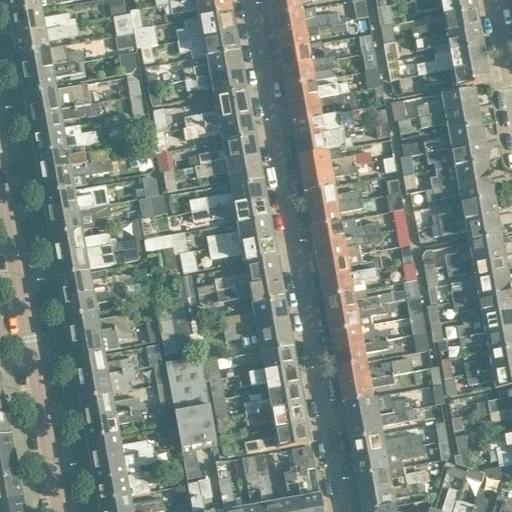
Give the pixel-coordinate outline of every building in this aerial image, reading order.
[(71,2),(71,0),(7,0),(8,2),(6,4),(7,10),(10,12),(10,15),(40,9),(40,8),(71,2)] [(228,0),(199,0),(163,6),(166,16),(197,11),(198,20),(231,14),(228,0)] [(269,0),(273,18),(302,13),(300,4),(323,0),(269,0)] [(373,0),(376,11),(386,9),(384,0),(373,0)] [(442,10),(443,17),(475,12),(472,0),(439,0),(413,5),(415,15),(442,10)] [(121,1),(108,4),(110,17),(123,15),(121,1)] [(366,2),(351,5),(354,22),(369,19),(366,2)] [(11,18),(9,21),(10,27),(13,28),(14,37),(75,25),(74,21),(70,21),(69,15),(42,20),(40,11),(40,9),(10,15),(11,16),(11,18)] [(379,28),(390,26),(394,26),(390,9),(386,9),(376,11),(379,28)] [(134,11),(130,12),(131,15),(133,31),(142,29),(139,10),(134,11)] [(302,13),(273,18),(276,35),(338,24),(337,16),(316,19),(314,11),(302,13)] [(444,23),(411,29),(413,41),(421,39),(478,30),(475,12),(443,17),(444,23)] [(177,43),(235,33),(231,14),(198,20),(184,22),(185,30),(175,32),(177,43)] [(131,15),(126,16),(113,18),(116,38),(134,34),(133,31),(131,15)] [(338,24),(276,35),(279,53),(308,47),(306,39),(347,32),(346,23),(338,24)] [(77,36),(75,25),(14,37),(16,44),(13,46),(15,52),(17,53),(18,55),(47,50),(46,42),(77,36)] [(379,28),(382,46),(394,44),(397,43),(394,26),(390,26),(379,28)] [(142,29),(134,31),(134,34),(137,48),(137,50),(141,50),(151,48),(149,38),(156,37),(154,27),(142,29)] [(421,39),(413,41),(415,53),(431,50),(430,48),(448,45),(450,53),(482,48),(478,30),(421,39)] [(207,57),(238,52),(235,33),(177,43),(179,55),(189,53),(191,60),(207,57)] [(116,38),(115,38),(118,51),(137,48),(134,34),(116,38)] [(373,44),(358,47),(360,57),(375,55),(373,44)] [(385,64),(397,62),(394,44),(382,46),(385,64)] [(308,47),(279,53),(282,70),(335,61),(334,51),(324,53),(323,45),(308,47)] [(83,63),(81,52),(65,55),(64,47),(47,50),(18,55),(18,56),(16,59),(17,65),(20,67),(21,74),(83,63)] [(141,50),(144,65),(154,63),(151,48),(141,50)] [(485,65),(482,48),(450,53),(432,56),(434,63),(415,66),(417,77),(422,76),(485,65)] [(184,81),(242,71),(238,52),(207,57),(208,65),(182,70),(184,81)] [(118,57),(121,76),(132,74),(135,69),(133,54),(120,57),(118,57)] [(335,61),(282,70),(285,87),(324,80),(323,72),(330,70),(337,69),(335,61)] [(23,82),(21,84),(22,90),(24,92),(25,95),(54,90),(54,88),(53,80),(68,77),(69,81),(86,78),(83,63),(21,74),(23,82)] [(377,63),(362,66),(363,74),(378,71),(377,63)] [(488,83),(485,65),(422,76),(424,87),(455,81),(456,89),(488,83)] [(245,91),(242,71),(184,81),(186,92),(212,88),(214,97),(245,91)] [(381,89),(378,71),(363,74),(366,91),(381,89)] [(399,71),(387,73),(389,81),(400,79),(399,71)] [(148,88),(156,87),(158,86),(156,74),(146,75),(148,88)] [(132,77),(126,79),(129,98),(140,96),(138,82),(132,77)] [(324,80),(285,87),(288,105),(351,94),(349,83),(334,85),(333,79),(324,80)] [(26,98),(24,101),(25,107),(27,109),(29,116),(90,105),(87,86),(55,92),(54,90),(25,95),(26,98)] [(160,106),(156,87),(148,88),(152,108),(160,106)] [(413,108),(415,119),(476,108),(473,89),(441,95),(441,96),(442,103),(413,108)] [(250,118),(245,91),(214,97),(215,104),(217,112),(186,118),(183,119),(185,130),(250,118)] [(351,94),(288,105),(292,123),(351,112),(359,111),(356,93),(351,94)] [(140,96),(129,98),(133,117),(144,115),(140,96)] [(393,122),(396,122),(405,120),(402,103),(390,105),(393,122)] [(30,124),(28,126),(29,132),(32,134),(32,135),(62,130),(61,122),(87,117),(88,118),(100,116),(98,104),(90,105),(29,116),(30,124)] [(476,108),(415,119),(417,130),(446,125),(448,133),(480,127),(476,108)] [(351,112),(292,123),(295,141),(354,130),(351,112)] [(373,114),(375,127),(388,124),(385,112),(373,114)] [(157,135),(164,133),(168,133),(165,113),(153,115),(157,135)] [(222,143),(254,137),(250,118),(185,130),(182,130),(185,142),(190,141),(221,135),(222,143)] [(409,120),(405,120),(396,122),(398,135),(411,133),(409,120)] [(150,122),(137,125),(139,136),(140,136),(152,134),(150,122)] [(390,138),(388,124),(375,127),(378,140),(390,138)] [(33,137),(31,139),(32,145),(35,147),(36,155),(83,146),(98,144),(96,132),(80,135),(79,127),(62,130),(32,135),(33,137)] [(483,145),(480,127),(448,133),(449,139),(419,144),(401,148),(403,158),(410,157),(424,155),(483,145)] [(354,130),(295,141),(298,159),(340,151),(347,150),(345,141),(350,140),(350,137),(355,136),(354,130)] [(167,153),(164,133),(157,135),(153,135),(156,153),(156,155),(167,153)] [(156,153),(153,135),(152,134),(140,136),(144,155),(151,154),(156,153)] [(224,151),(186,158),(188,169),(195,168),(257,157),(254,137),(222,143),(224,151)] [(434,172),(454,168),(486,163),(483,145),(424,155),(426,165),(433,164),(434,172)] [(36,156),(34,159),(35,165),(38,166),(39,174),(108,162),(106,151),(94,153),(84,155),(83,146),(36,155),(36,156)] [(341,158),(340,151),(298,159),(301,176),(355,167),(373,164),(371,153),(341,158)] [(167,153),(156,155),(160,174),(163,173),(173,172),(174,171),(171,152),(167,153)] [(261,178),(257,157),(195,168),(197,179),(228,173),(229,182),(230,184),(261,178)] [(413,175),(410,157),(403,158),(400,159),(403,177),(413,175)] [(386,176),(397,174),(394,160),(384,162),(386,176)] [(86,186),(85,178),(112,173),(110,162),(108,162),(39,174),(41,182),(39,184),(40,190),(43,192),(43,196),(73,190),(73,188),(86,186)] [(431,192),(489,181),(486,163),(454,168),(434,172),(435,179),(428,180),(431,192)] [(355,167),(301,176),(304,193),(334,188),(332,179),(356,174),(355,167)] [(167,193),(177,191),(173,172),(163,173),(167,193)] [(413,175),(403,177),(406,191),(416,189),(413,175)] [(145,199),(148,199),(158,197),(156,182),(149,178),(141,180),(145,199)] [(265,199),(261,178),(230,184),(230,186),(231,194),(190,201),(192,212),(265,199)] [(460,197),(461,205),(493,199),(489,181),(431,192),(424,193),(426,203),(460,197)] [(388,184),(390,196),(400,194),(398,182),(388,184)] [(44,199),(42,202),(43,208),(46,209),(47,217),(108,206),(104,186),(73,192),(73,190),(43,196),(44,198),(44,199)] [(335,196),(334,188),(304,193),(307,210),(361,200),(360,192),(335,196)] [(390,213),(393,213),(403,211),(400,194),(390,196),(387,197),(390,213)] [(164,196),(158,197),(148,199),(152,218),(167,215),(164,196)] [(237,225),(269,220),(265,199),(192,212),(194,223),(235,216),(237,225)] [(496,217),(493,199),(461,205),(462,211),(432,217),(434,228),(496,217)] [(361,200),(307,210),(311,227),(340,222),(338,212),(363,208),(361,200)] [(51,236),(80,231),(97,228),(96,220),(110,217),(108,206),(47,217),(49,225),(47,227),(48,233),(51,235),(51,236)] [(393,213),(397,230),(407,229),(403,211),(393,213)] [(434,228),(432,229),(434,238),(466,232),(468,242),(500,237),(496,217),(434,228)] [(314,246),(368,236),(378,234),(377,224),(356,228),(354,219),(340,222),(311,227),(314,246)] [(139,241),(144,240),(140,220),(132,222),(135,241),(139,241)] [(210,250),(272,239),(269,220),(237,225),(239,233),(208,238),(210,250)] [(410,248),(407,229),(397,230),(400,249),(410,248)] [(53,248),(54,256),(116,245),(115,240),(110,241),(109,235),(82,240),(80,231),(51,236),(51,238),(49,241),(50,247),(53,248)] [(174,256),(178,255),(189,253),(185,234),(171,236),(173,248),(174,256)] [(368,236),(314,246),(317,264),(361,256),(359,247),(380,243),(378,234),(368,236)] [(173,248),(171,236),(144,241),(146,252),(162,249),(173,248)] [(445,268),(503,258),(500,237),(468,242),(468,244),(454,247),(455,255),(443,257),(445,268)] [(261,261),(276,258),(272,239),(210,250),(212,259),(242,254),(245,266),(262,263),(261,261)] [(56,264),(54,266),(55,272),(58,274),(58,276),(58,278),(88,272),(88,271),(113,266),(111,254),(123,252),(125,264),(137,262),(142,255),(139,241),(135,241),(116,245),(54,256),(56,264)] [(173,248),(162,249),(166,272),(177,270),(174,256),(173,248)] [(411,251),(402,252),(404,267),(413,265),(411,251)] [(421,257),(424,273),(435,271),(431,251),(424,252),(421,257)] [(189,253),(178,255),(182,274),(197,271),(194,252),(189,253)] [(361,256),(317,264),(320,281),(378,271),(383,271),(380,258),(371,259),(372,263),(363,264),(361,256)] [(216,283),(197,287),(198,295),(218,291),(280,280),(276,261),(276,258),(261,261),(262,263),(245,266),(246,274),(215,279),(216,283)] [(474,274),(475,281),(507,275),(503,258),(445,268),(446,279),(474,274)] [(404,267),(402,267),(406,285),(417,283),(413,265),(404,267)] [(59,281),(57,284),(58,290),(61,291),(62,299),(132,287),(130,278),(120,277),(117,278),(106,280),(105,271),(88,274),(88,272),(58,278),(59,280),(59,281)] [(378,271),(320,281),(324,299),(353,294),(366,292),(364,283),(379,281),(378,271)] [(424,273),(427,289),(434,288),(438,287),(435,271),(424,273)] [(510,293),(507,275),(475,281),(458,284),(460,290),(451,291),(453,303),(510,293)] [(191,278),(179,280),(183,302),(195,299),(191,278)] [(252,305),(283,300),(280,280),(218,291),(220,302),(250,296),(252,305)] [(355,302),(353,294),(324,299),(327,316),(406,303),(420,300),(417,283),(406,285),(403,286),(405,293),(379,298),(355,302)] [(64,307),(62,309),(63,315),(65,317),(66,318),(96,313),(94,305),(137,298),(141,293),(139,285),(132,287),(62,299),(64,307)] [(434,288),(427,289),(430,307),(435,306),(438,306),(434,288)] [(511,312),(511,305),(510,293),(453,303),(456,315),(480,310),(482,318),(511,312)] [(195,299),(183,302),(183,304),(187,325),(199,323),(198,313),(195,299)] [(225,331),(287,321),(283,300),(252,305),(253,313),(222,318),(225,331)] [(423,317),(420,300),(406,303),(409,319),(423,317)] [(153,304),(144,306),(146,314),(154,313),(153,304)] [(183,304),(156,309),(158,321),(165,358),(192,354),(189,337),(187,325),(183,304)] [(386,306),(327,316),(330,333),(359,328),(371,325),(370,317),(387,314),(386,306)] [(427,308),(431,327),(438,325),(435,306),(430,307),(427,308)] [(511,330),(511,312),(482,318),(462,322),(463,328),(458,329),(460,340),(511,330)] [(97,322),(96,313),(66,318),(66,321),(64,322),(65,328),(68,329),(69,338),(130,326),(130,324),(134,324),(132,315),(97,322)] [(423,317),(409,319),(412,337),(413,337),(426,335),(423,317)] [(261,353),(292,348),(287,321),(225,331),(227,342),(242,339),(244,347),(259,344),(261,353)] [(154,322),(146,324),(149,344),(155,343),(157,341),(154,322)] [(199,323),(187,325),(189,337),(202,335),(199,323)] [(359,328),(330,333),(333,351),(387,341),(385,332),(374,334),(373,325),(371,325),(359,328)] [(441,343),(438,325),(431,327),(434,344),(441,343)] [(70,346),(69,348),(70,354),(72,356),(73,360),(103,354),(102,352),(119,349),(118,341),(133,338),(130,326),(69,338),(70,346)] [(511,349),(511,330),(460,340),(462,350),(487,346),(488,354),(511,349)] [(426,335),(413,337),(415,348),(428,346),(426,335)] [(387,341),(333,351),(336,368),(366,363),(364,354),(389,350),(387,341)] [(158,346),(146,348),(149,367),(153,367),(161,365),(158,346)] [(233,376),(238,376),(295,366),(292,348),(261,353),(262,361),(231,366),(233,376)] [(511,349),(488,354),(490,361),(465,365),(467,377),(511,368),(511,349)] [(105,365),(103,354),(73,360),(74,364),(72,365),(73,371),(75,372),(77,380),(138,369),(137,366),(133,367),(132,360),(105,365)] [(170,384),(173,404),(181,446),(181,450),(182,453),(196,450),(217,446),(216,441),(213,421),(209,401),(206,381),(202,363),(194,365),(193,359),(166,364),(170,384)] [(366,363),(336,368),(339,386),(393,376),(412,373),(410,359),(380,365),(381,369),(368,372),(366,363)] [(443,381),(451,379),(448,360),(440,362),(443,381)] [(202,363),(206,381),(220,379),(217,361),(202,363)] [(153,367),(156,387),(170,384),(166,364),(161,365),(153,367)] [(267,391),(299,385),(295,366),(238,376),(240,387),(266,382),(267,391)] [(511,386),(511,368),(467,377),(468,386),(493,382),(495,389),(495,390),(511,386)] [(78,389),(76,391),(77,397),(80,399),(80,401),(110,395),(132,391),(131,383),(136,382),(134,375),(139,374),(138,369),(77,380),(78,389)] [(433,389),(440,388),(437,369),(432,370),(430,370),(433,389)] [(393,376),(339,386),(343,404),(373,399),(371,390),(395,386),(393,376)] [(206,381),(209,401),(224,398),(220,379),(206,381)] [(451,379),(443,381),(446,398),(457,396),(454,379),(451,379)] [(162,406),(169,404),(173,404),(170,384),(156,387),(160,406),(162,406)] [(245,416),(303,406),(299,385),(267,391),(269,399),(243,403),(245,416)] [(444,405),(440,388),(433,389),(437,406),(444,405)] [(490,414),(511,410),(511,390),(497,393),(498,402),(482,405),(477,405),(479,416),(490,414)] [(81,402),(79,405),(80,411),(83,412),(84,420),(145,409),(144,404),(140,405),(139,398),(112,403),(110,395),(80,401),(81,402)] [(373,399),(343,404),(346,422),(413,410),(411,400),(392,403),(390,396),(373,399)] [(209,401),(213,421),(228,419),(224,398),(209,401)] [(169,404),(162,406),(166,426),(167,426),(172,420),(169,404)] [(275,430),(306,425),(303,406),(245,416),(247,426),(273,421),(275,430)] [(87,438),(88,442),(118,437),(118,435),(116,426),(143,421),(141,414),(146,413),(145,409),(84,420),(85,428),(84,431),(85,437),(87,438)] [(416,409),(413,410),(346,422),(349,440),(382,434),(381,427),(411,422),(418,421),(416,409)] [(511,410),(490,414),(492,425),(511,421),(511,410)] [(5,413),(0,414),(0,436),(9,435),(7,425),(9,422),(8,417),(5,416),(5,413)] [(213,421),(216,441),(231,438),(228,419),(213,421)] [(451,422),(453,435),(463,433),(461,420),(451,422)] [(435,425),(438,444),(446,443),(443,424),(435,425)] [(248,455),(310,444),(306,425),(275,430),(276,438),(246,444),(248,455)] [(174,432),(167,430),(170,448),(177,447),(174,432)] [(383,442),(382,434),(349,440),(353,458),(420,446),(418,435),(414,436),(383,442)] [(0,456),(12,455),(11,447),(13,444),(12,439),(9,437),(9,435),(0,436),(0,456)] [(490,451),(511,447),(511,435),(488,440),(490,451)] [(91,456),(92,463),(153,452),(153,448),(148,449),(147,442),(120,447),(118,438),(118,437),(88,442),(89,446),(87,448),(88,454),(91,456)] [(454,439),(457,458),(465,456),(467,455),(464,438),(454,439)] [(446,443),(438,444),(441,462),(446,461),(450,460),(446,443)] [(420,446),(353,458),(356,476),(404,468),(402,461),(418,458),(422,457),(420,446)] [(511,447),(496,450),(499,468),(511,465),(511,447)] [(233,448),(218,451),(220,460),(235,458),(233,448)] [(295,467),(302,511),(322,511),(319,496),(311,497),(306,471),(314,469),(310,448),(292,451),(292,452),(295,467)] [(196,450),(182,453),(183,457),(187,480),(193,479),(201,477),(196,450)] [(93,471),(91,474),(93,480),(95,482),(95,483),(140,475),(138,466),(155,463),(153,452),(92,463),(93,471)] [(181,454),(174,455),(177,468),(183,467),(181,454)] [(12,455),(0,456),(0,479),(16,476),(16,472),(18,470),(17,464),(14,463),(12,455)] [(457,458),(453,458),(454,465),(467,469),(465,456),(457,458)] [(265,457),(253,459),(262,511),(282,511),(280,502),(273,503),(265,457)] [(243,509),(243,511),(262,511),(253,459),(242,461),(246,482),(250,508),(243,509)] [(288,500),(280,502),(282,511),(302,511),(295,467),(289,469),(290,474),(283,475),(288,500)] [(404,468),(356,476),(359,495),(423,484),(429,483),(428,477),(423,472),(420,472),(405,475),(404,468)] [(446,470),(445,474),(463,480),(464,478),(466,473),(453,469),(446,470)] [(466,473),(464,478),(481,483),(484,474),(467,469),(466,473)] [(97,491),(95,493),(96,499),(99,500),(99,502),(129,497),(150,493),(148,486),(154,485),(153,478),(158,477),(157,472),(95,483),(97,491)] [(0,501),(20,497),(19,490),(21,488),(20,482),(17,480),(16,476),(0,479),(0,501)] [(222,503),(223,511),(243,511),(243,509),(235,511),(229,479),(218,481),(222,503)] [(209,481),(188,485),(188,487),(192,511),(212,511),(211,505),(210,500),(212,500),(209,481)] [(424,494),(423,484),(359,495),(362,511),(395,506),(394,499),(424,494)] [(511,511),(511,488),(501,485),(496,501),(503,503),(500,511),(511,511)] [(184,487),(174,489),(178,508),(179,508),(188,507),(184,487)] [(429,511),(452,511),(456,501),(459,493),(448,489),(440,511),(434,511),(433,511),(430,510),(429,511)] [(477,495),(473,507),(471,511),(484,511),(487,503),(481,501),(482,496),(477,495)] [(0,501),(0,511),(25,511),(24,508),(22,506),(20,497),(0,501)] [(131,506),(129,497),(99,502),(99,505),(97,507),(98,511),(157,511),(164,511),(162,500),(131,506)] [(471,511),(473,507),(456,501),(452,511),(471,511)]
